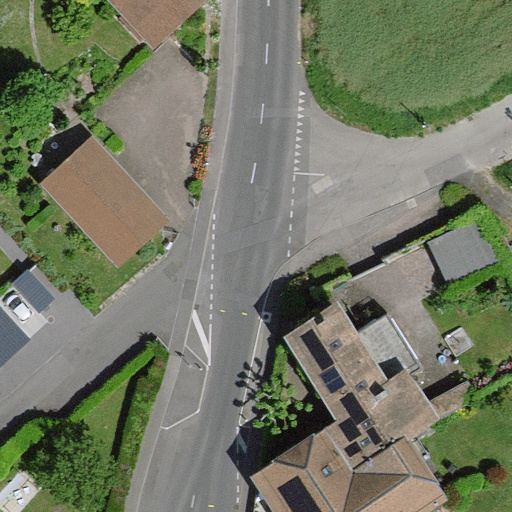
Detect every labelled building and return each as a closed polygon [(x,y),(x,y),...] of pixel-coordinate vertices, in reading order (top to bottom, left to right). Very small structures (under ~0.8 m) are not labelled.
[(191,0),(119,0),(152,36),(191,0)] [(113,161),(93,140),(47,183),(119,260),(165,217),(113,161)] [(482,219),(429,243),(439,265),(448,287),(502,263),(482,219)] [(29,271),(15,283),(42,312),(55,300),(29,271)] [(359,333),(339,302),(290,333),(345,418),(329,428),(357,472),(409,439),(476,396),(467,381),(428,406),(408,375),(421,367),(388,315),(359,333)] [(0,307),(0,369),(31,340),(0,307)] [(420,511),(445,496),(409,439),(357,472),(329,428),(260,472),(285,511),(420,511)]
